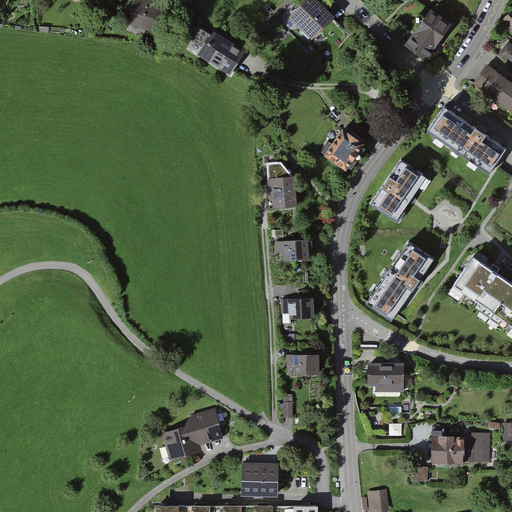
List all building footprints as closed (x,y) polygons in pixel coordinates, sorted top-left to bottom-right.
[(167,7),(144,0),(132,0),(124,27),(157,37),(167,7)] [(328,20),(305,0),(302,0),(285,19),(309,41),(328,20)] [(423,11),(400,40),(422,57),(445,28),(423,11)] [(511,11),(501,23),(511,33),(511,11)] [(239,53),(206,35),(194,56),(227,74),(239,53)] [(511,45),(509,43),(497,58),(511,69),(511,45)] [(511,112),(511,89),(511,86),(511,85),(497,75),(499,72),(489,65),(476,82),(483,88),(481,91),(511,112)] [(441,108),(426,132),(455,151),(452,155),(486,178),(502,154),(470,133),(472,129),(441,108)] [(363,143),(341,129),(324,158),(346,171),(363,143)] [(427,177),(401,160),(370,205),(397,223),(411,200),(427,177)] [(277,162),(262,163),(267,209),(293,207),(289,178),(277,162)] [(302,238),(274,242),(277,264),(305,260),(302,238)] [(435,260),(408,241),(366,305),(391,322),(417,285),(435,260)] [(473,258),(455,285),(511,322),(511,283),(493,271),(473,258)] [(314,299),(280,300),(281,314),(283,314),(283,324),(290,324),(290,320),(315,319),(314,299)] [(319,355),(286,355),(286,365),(294,366),(295,376),(319,376),(319,355)] [(400,362),(364,364),(366,387),(373,387),(373,391),(402,389),(400,362)] [(293,397),(283,397),(284,418),(293,418),(293,397)] [(222,438),(216,410),(190,416),(191,424),(167,430),(174,460),(203,453),(201,442),(222,438)] [(402,435),(402,424),(390,424),(391,436),(402,435)] [(487,432),(460,431),(460,462),(487,462),(487,432)] [(458,434),(424,432),(423,463),(456,464),(458,434)] [(273,464),(235,465),(235,495),(273,495),(273,464)] [(423,467),(409,467),(409,482),(424,482),(423,467)] [(387,511),(386,490),(365,491),(366,511),(387,511)]
